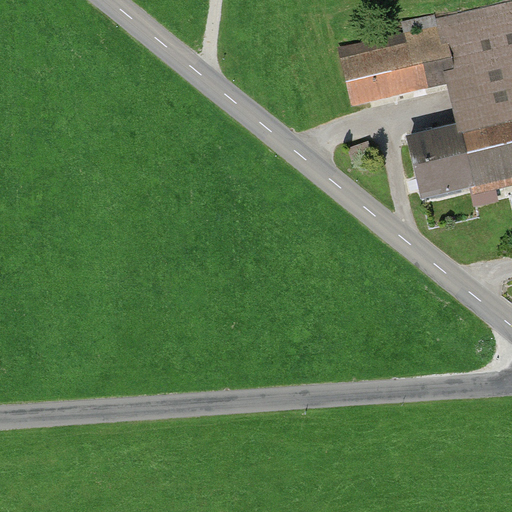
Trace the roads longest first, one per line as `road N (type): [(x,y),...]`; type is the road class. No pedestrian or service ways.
road 1 (tertiary): [(109,0),(511,324)]
road 2 (unclassified): [(511,383),(0,422)]
